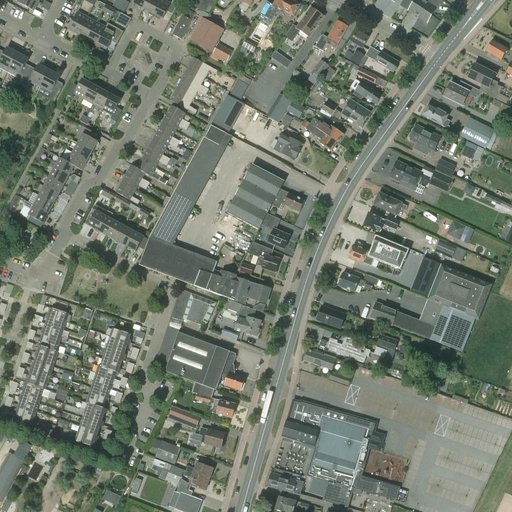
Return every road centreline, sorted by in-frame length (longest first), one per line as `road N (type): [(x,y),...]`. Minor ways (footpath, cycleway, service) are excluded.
road 1 (secondary): [(241,511),(316,256),(356,171),(441,56)]
road 2 (residential): [(125,452),(146,412),(145,371),(170,290),(65,234)]
road 3 (residential): [(65,234),(85,187),(97,181),(152,96)]
road 4 (residential): [(152,96),(179,47),(134,23),(108,71)]
